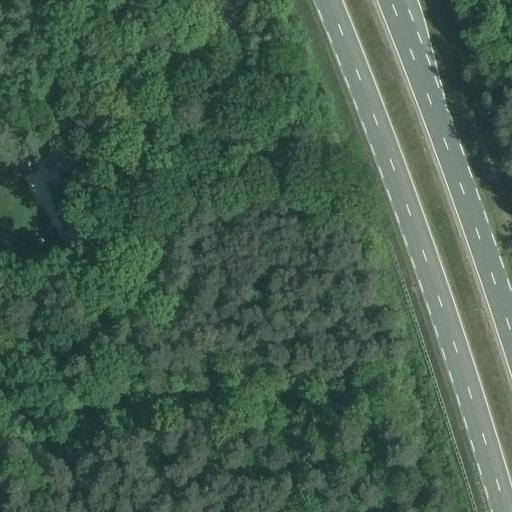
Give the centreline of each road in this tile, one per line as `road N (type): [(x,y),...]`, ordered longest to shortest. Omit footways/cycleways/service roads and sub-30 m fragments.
road 1 (primary): [(322,0),(415,228),(503,511)]
road 2 (primary): [(511,328),(388,0)]
